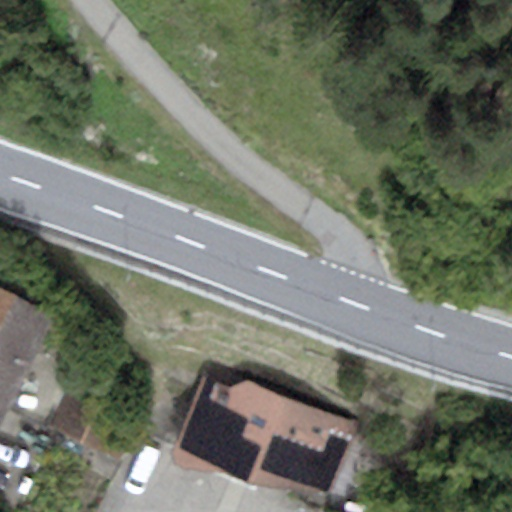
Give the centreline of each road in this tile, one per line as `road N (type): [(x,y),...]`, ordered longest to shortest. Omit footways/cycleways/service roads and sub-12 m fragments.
road 1 (primary): [(511,356),(0,177)]
road 2 (track): [(85,0),(273,188),(347,241),(373,312)]
